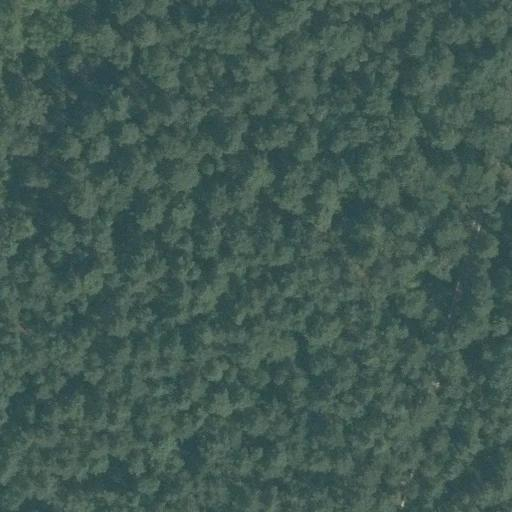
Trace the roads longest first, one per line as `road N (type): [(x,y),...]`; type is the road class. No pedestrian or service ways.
road 1 (track): [(493,173),(165,196),(0,172)]
road 2 (track): [(511,109),(393,511)]
